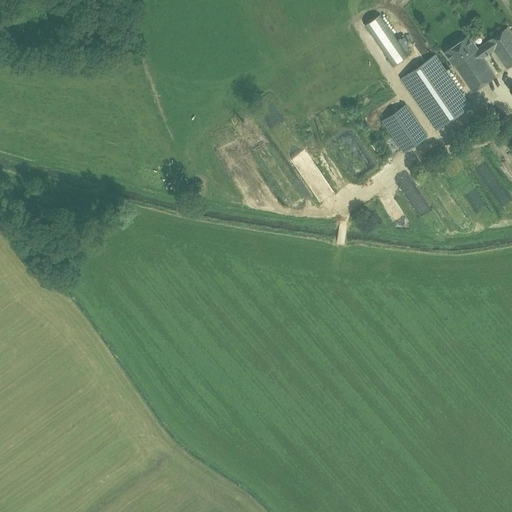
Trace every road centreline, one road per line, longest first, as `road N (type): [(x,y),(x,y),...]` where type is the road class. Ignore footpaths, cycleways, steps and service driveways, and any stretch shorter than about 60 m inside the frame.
road 1 (track): [(511,224),(468,231),(434,176),(403,169),(322,207),(236,200),(199,132)]
road 2 (track): [(434,137),(354,22)]
